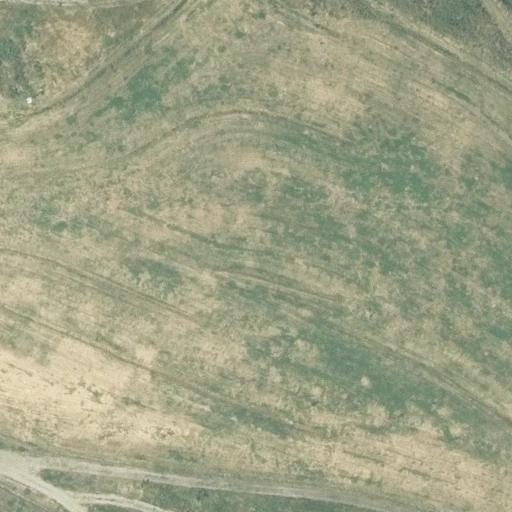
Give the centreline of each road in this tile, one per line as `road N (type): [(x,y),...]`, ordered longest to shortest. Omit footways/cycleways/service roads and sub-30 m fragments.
road 1 (track): [(0,461),(344,496),(395,511)]
road 2 (track): [(145,511),(66,502),(0,474)]
